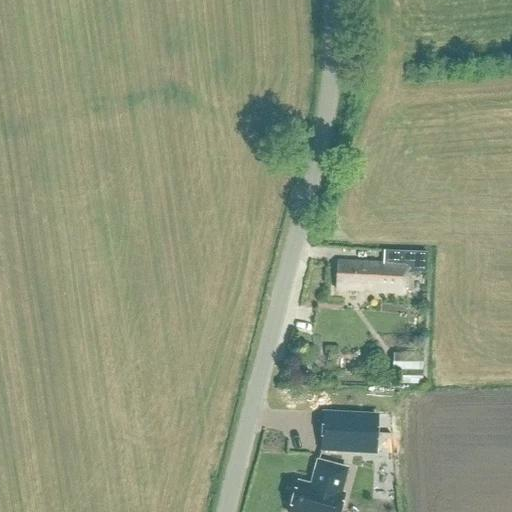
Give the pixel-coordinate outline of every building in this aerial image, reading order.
[(338,262),(336,291),(405,294),(406,274),(423,275),(424,253),(383,251),(382,264),(338,262)] [(322,300),(319,314),(331,317),(335,303),(322,300)] [(387,361),(387,347),(361,346),(361,360),(387,361)] [(423,354),(392,353),(392,373),(401,373),(400,384),(422,385),(423,354)] [(427,363),(427,371),(447,370),(447,362),(427,363)] [(388,440),(387,422),(355,421),(354,439),(388,440)] [(297,483),(289,511),(339,511),(344,495),(340,494),(346,470),(317,462),(312,480),(315,481),(313,487),(297,483)]
